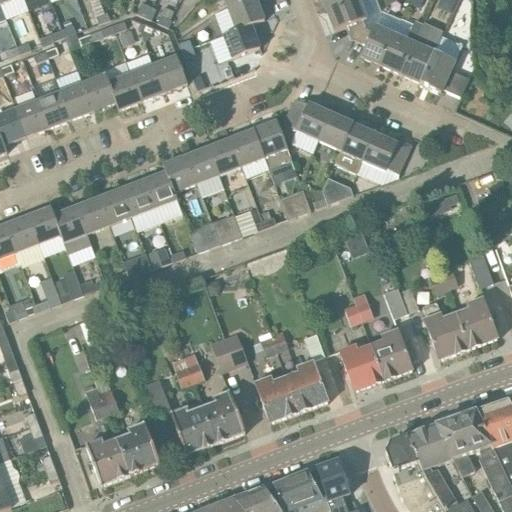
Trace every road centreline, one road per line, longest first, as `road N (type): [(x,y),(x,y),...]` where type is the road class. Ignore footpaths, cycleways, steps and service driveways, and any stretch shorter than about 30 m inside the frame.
road 1 (residential): [(0,198),(156,143),(171,115),(308,65)]
road 2 (residential): [(141,511),(350,431)]
road 3 (residential): [(350,431),(511,372)]
road 4 (residential): [(467,125),(308,65)]
